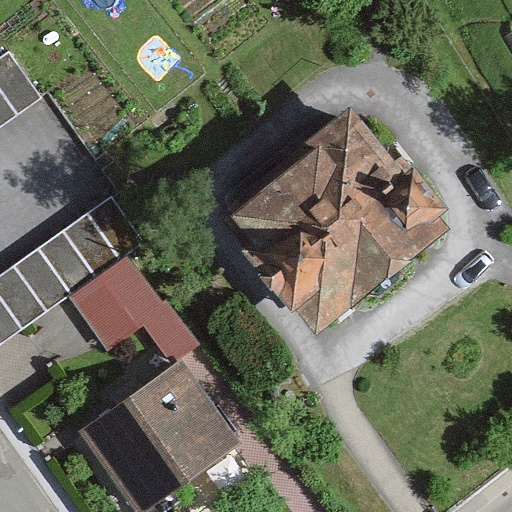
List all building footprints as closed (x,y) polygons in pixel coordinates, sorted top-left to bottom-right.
[(0,136),(44,105),(8,55),(0,61),(0,136)] [(358,100),(215,206),(306,329),(449,224),(358,100)] [(115,201),(0,283),(0,349),(2,353),(149,248),(115,201)] [(117,340),(148,375),(173,353),(141,318),(117,340)] [(160,511),(244,451),(183,366),(82,439),(134,511),(160,511)]
